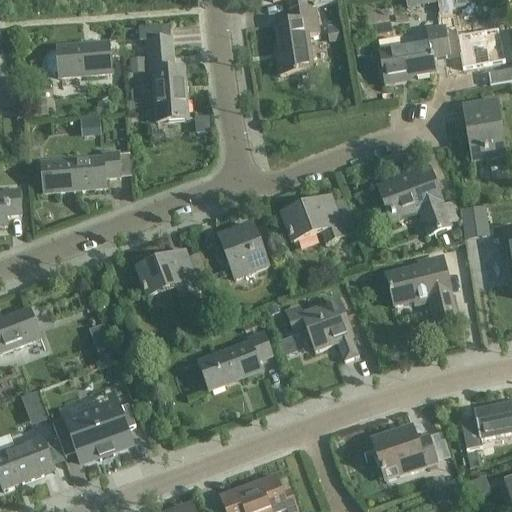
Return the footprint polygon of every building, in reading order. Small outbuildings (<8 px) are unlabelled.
[(271,0),(272,4),(289,1),(291,12),(315,9),(335,6),(333,0),(271,0)] [(315,9),(291,13),(293,24),(276,26),(281,60),(277,61),(280,78),(312,73),(306,39),(319,37),(315,9)] [(457,26),(442,29),(447,59),(460,57),(463,71),(505,64),(499,32),(459,39),(457,26)] [(447,59),(442,29),(427,31),(429,43),(379,52),(385,87),(404,84),(403,81),(436,75),(434,62),(447,59)] [(171,41),(145,43),(147,59),(172,56),(171,41)] [(56,49),(57,55),(51,55),(46,61),(47,71),(53,75),(59,75),(59,80),(111,76),(108,45),(56,49)] [(172,56),(147,59),(148,74),(153,73),(157,125),(187,122),(183,71),(174,71),(172,56)] [(0,108),(11,107),(9,81),(0,81),(0,108)] [(471,165),(506,159),(497,102),(462,108),(471,165)] [(101,160),(51,164),(40,165),(43,195),(105,190),(104,181),(120,180),(118,153),(101,155),(101,160)] [(430,171),(377,191),(389,224),(423,212),(432,237),(451,230),(442,205),(430,171)] [(6,219),(21,217),(19,192),(2,193),(3,198),(0,197),(0,228),(7,228),(6,219)] [(326,246),(346,238),(331,198),(282,217),(293,245),(321,235),(326,246)] [(235,282),(268,269),(253,228),(219,241),(235,282)] [(509,273),(497,275),(499,288),(511,285),(511,289),(511,232),(498,235),(501,251),(505,250),(509,273)] [(180,301),(200,294),(185,253),(136,271),(147,301),(176,290),(180,301)] [(435,326),(456,321),(450,295),(451,295),(443,264),(386,278),(394,310),(429,301),(435,326)] [(300,312),(287,317),(294,337),(307,332),(315,354),(337,346),(344,365),(359,359),(338,304),(324,309),(302,317),(300,312)] [(0,355),(40,341),(29,312),(0,323),(0,355)] [(258,365),(272,360),(263,336),(248,341),(250,346),(198,365),(209,394),(261,374),(258,365)] [(480,443),(511,435),(511,405),(473,414),(474,420),(460,424),(466,453),(481,450),(480,443)] [(65,422),(52,427),(64,460),(76,456),(79,465),(98,458),(99,462),(114,457),(113,453),(131,446),(126,432),(135,429),(127,408),(119,412),(118,409),(67,428),(65,422)] [(411,429),(371,442),(382,475),(396,470),(399,479),(425,470),(424,470),(436,466),(427,439),(415,442),(411,429)] [(0,488),(2,494),(54,474),(41,440),(0,455),(0,488)] [(275,479),(221,499),(225,511),(284,511),(286,511),(296,511),(290,494),(282,497),(275,479)]
